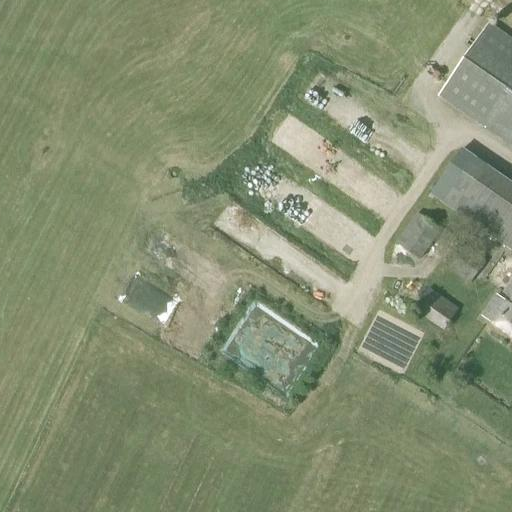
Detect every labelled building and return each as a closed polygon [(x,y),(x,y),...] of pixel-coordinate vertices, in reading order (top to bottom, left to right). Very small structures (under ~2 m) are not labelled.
[(511,47),(485,29),(437,99),(511,150),(511,47)] [(509,252),(511,247),(511,184),(462,150),(429,196),(509,252)] [(214,218),(225,230),(245,212),(233,200),(214,218)] [(420,261),(442,230),(417,213),(395,244),(420,261)] [(468,285),(485,263),(460,244),(443,266),(468,285)] [(511,280),(500,298),(496,295),(493,299),(479,319),(511,342),(511,280)] [(443,332),(458,309),(428,289),(413,312),(443,332)]
